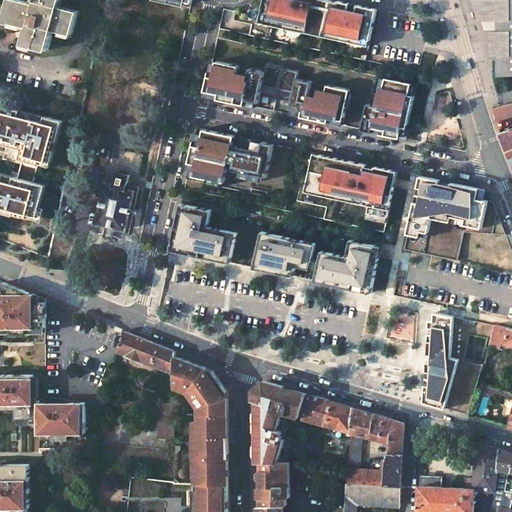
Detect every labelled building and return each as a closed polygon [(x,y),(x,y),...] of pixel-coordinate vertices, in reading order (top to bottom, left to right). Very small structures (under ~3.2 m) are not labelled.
[(63,0),(36,0),(36,2),(38,3),(37,5),(21,0),(10,0),(3,22),(13,25),(14,23),(29,28),(24,45),(34,47),(34,49),(48,52),(54,31),(72,36),(78,13),(61,8),(63,0)] [(264,0),(260,22),(324,35),(331,0),(264,0)] [(339,2),(331,0),(324,35),(370,45),(378,9),(339,0),(339,2)] [(504,30),(502,0),(474,0),(481,21),(499,20),(499,31),(504,30)] [(511,0),(502,0),(504,30),(499,31),(493,31),(494,56),(500,56),(501,56),(501,69),(511,68),(511,0)] [(511,75),(511,68),(501,69),(501,56),(500,56),(500,75),(511,75)] [(214,77),(209,76),(206,91),(220,94),(219,99),(245,104),(246,100),(259,103),(261,95),(292,102),(290,109),(303,112),(302,117),(329,122),(330,118),(344,121),(347,107),(350,92),(351,90),(328,85),(326,92),(311,89),(312,82),(298,79),(299,71),(267,64),(265,72),(251,69),(250,71),(239,69),(240,66),(217,61),(214,77)] [(413,83),(387,77),(384,89),(382,89),(379,106),(369,104),(363,130),(385,135),(386,130),(402,133),(403,127),(408,128),(414,98),(409,97),(412,86),(413,83)] [(328,85),(312,82),(311,89),(326,92),(328,85)] [(511,104),(495,109),(494,110),(497,121),(511,116),(511,130),(501,134),(506,146),(508,152),(511,150),(511,104)] [(33,184),(38,165),(39,161),(51,164),(54,151),(49,150),(51,142),(56,143),(62,123),(44,118),(43,124),(19,117),(20,112),(0,106),(0,144),(21,151),(19,160),(22,161),(17,179),(13,178),(11,184),(0,181),(0,213),(13,217),(14,212),(23,215),(33,217),(35,208),(39,209),(45,187),(33,184)] [(44,118),(20,112),(19,117),(43,124),(44,118)] [(235,135),(198,127),(190,162),(197,164),(196,170),(194,175),(209,178),(223,181),(225,182),(230,161),(235,162),(233,170),(241,171),(262,176),(267,177),(274,144),(263,141),(260,154),(239,149),(240,144),(234,143),(235,135)] [(402,133),(386,130),(385,135),(401,138),(402,133)] [(252,147),(240,144),(239,149),(260,154),(263,141),(254,139),(252,147)] [(152,149),(158,151),(160,151),(161,144),(153,142),(152,149)] [(152,149),(145,148),(139,174),(152,177),(158,151),(152,149)] [(19,160),(21,151),(16,149),(13,159),(19,160)] [(367,164),(315,153),(306,191),(371,205),(369,212),(388,217),(398,171),(376,166),(375,169),(366,167),(367,164)] [(262,176),(241,171),(239,176),(261,181),(262,176)] [(131,175),(118,172),(115,181),(115,182),(114,187),(109,186),(107,185),(98,224),(108,227),(116,228),(127,231),(135,192),(133,191),(128,190),(129,185),(131,175)] [(13,178),(0,175),(0,181),(11,184),(13,178)] [(485,189),(421,175),(408,234),(428,238),(433,218),(482,229),(488,201),(483,200),(485,189)] [(213,208),(182,201),(172,249),(231,262),(238,230),(209,224),(213,208)] [(317,243),(263,231),(255,268),(295,276),(297,265),(311,269),(317,243)] [(382,246),(351,240),(348,256),(323,251),(316,281),(372,293),(382,246)] [(45,333),(45,300),(3,283),(3,290),(0,290),(0,328),(10,328),(10,334),(45,333)] [(496,325),(431,311),(430,327),(426,403),(448,409),(471,416),(479,389),(480,382),(490,348),(492,341),(496,325)] [(511,328),(496,325),(492,341),(502,343),(511,345),(511,328)] [(174,351),(124,331),(118,351),(174,373),(174,356),(174,351)] [(502,343),(492,341),(490,348),(500,350),(502,343)] [(200,419),(200,440),(195,440),(195,474),(200,474),(200,482),(229,483),(227,389),(211,371),(174,356),(174,373),(174,382),(182,385),(180,389),(188,392),(200,405),(200,419)] [(86,431),(86,402),(62,403),(62,407),(48,407),(48,402),(39,402),(39,395),(33,395),(33,374),(0,373),(0,402),(12,402),(12,405),(16,405),(16,417),(30,417),(30,423),(40,423),(40,432),(54,432),(54,438),(70,438),(70,432),(86,431)] [(293,428),(286,423),(292,409),(307,414),(314,393),(315,390),(274,376),(255,388),(256,460),(258,460),(287,458),(293,428)] [(511,395),(511,391),(480,382),(479,389),(511,398),(511,395)] [(352,407),(314,393),(307,414),(305,420),(351,431),(352,407)] [(511,421),(511,395),(511,398),(503,425),(511,427),(511,421)] [(157,404),(157,437),(174,437),(174,404),(157,404)] [(390,418),(352,407),(351,431),(363,435),(389,442),(390,418)] [(405,422),(390,418),(389,442),(388,460),(403,461),(405,422)] [(363,438),(351,437),(349,468),(362,469),(363,438)] [(500,449),(477,443),(473,488),(420,484),(418,511),(492,511),(493,505),(500,449)] [(511,460),(511,452),(500,449),(493,505),(499,507),(510,510),(511,500),(511,485),(506,484),(507,478),(508,472),(509,472),(511,460)] [(287,458),(258,460),(259,497),(261,497),(261,503),(287,503),(287,497),(290,497),(287,458)] [(362,469),(349,468),(348,473),(348,481),(368,483),(401,485),(403,461),(388,460),(366,458),(365,465),(368,465),(368,470),(362,469)] [(29,511),(30,488),(29,488),(25,488),(25,481),(29,481),(30,481),(29,464),(0,464),(0,508),(0,511),(29,511)] [(368,483),(348,481),(345,511),(356,511),(357,502),(367,502),(368,483)] [(192,482),(191,511),(229,511),(229,483),(200,482),(195,482),(192,482)] [(401,485),(368,483),(367,502),(400,504),(401,485)]
